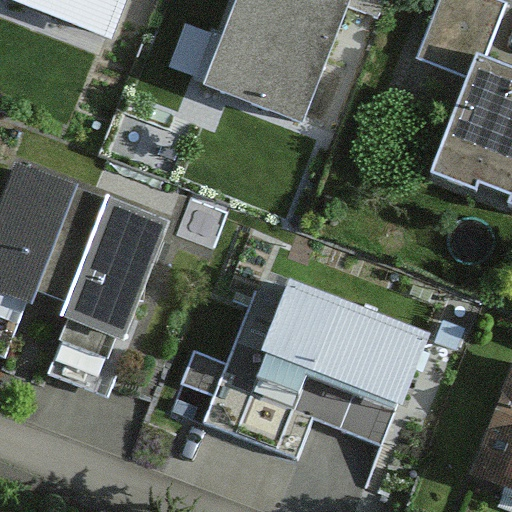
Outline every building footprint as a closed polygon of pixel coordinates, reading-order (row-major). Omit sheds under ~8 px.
[(21,0),(117,36),(130,0),(21,0)] [(247,0),(212,91),(311,129),(354,18),(377,27),(387,0),(247,0)] [(510,9),(486,0),(450,0),(428,57),(477,77),(434,187),(511,217),(511,65),(491,57),(510,9)] [(0,298),(50,316),(90,207),(17,181),(0,229),(0,298)] [(122,342),(162,233),(90,207),(50,316),(122,342)] [(438,342),(304,290),(286,336),(252,322),(209,429),(310,469),(330,419),(397,445),(438,342)] [(511,412),(485,481),(511,491),(511,412)]
